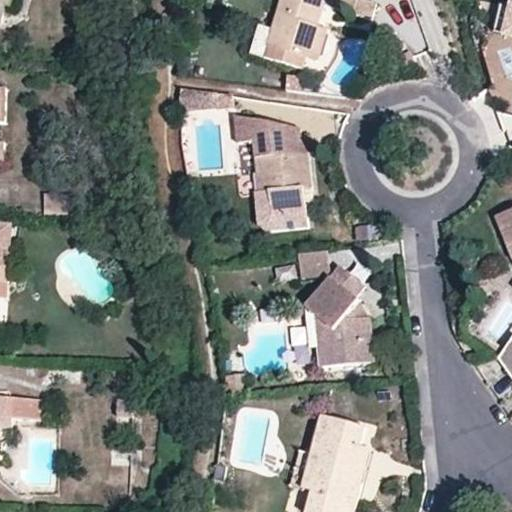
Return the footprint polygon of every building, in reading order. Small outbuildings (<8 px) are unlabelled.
[(0,0),(0,23),(3,25),(8,7),(13,9),(15,0),(0,0)] [(326,0),(284,0),(274,33),(265,30),(258,36),(253,55),(304,70),(308,59),(310,60),(319,27),(325,7),(326,0)] [(340,0),(326,0),(325,7),(338,10),(340,0)] [(378,5),(362,0),(340,0),(338,10),(337,11),(372,21),(378,5)] [(329,30),(319,27),(310,60),(320,62),(329,30)] [(182,91),(181,115),(220,111),(217,95),(182,91)] [(217,95),(220,111),(235,109),(235,97),(217,95)] [(237,118),(240,146),(257,144),(263,194),(257,195),(261,227),(269,233),(277,232),(275,218),(308,214),(306,190),(313,189),(309,154),(314,154),(312,137),(302,138),(301,130),(237,118)] [(46,197),(46,210),(73,210),(73,197),(46,197)] [(511,212),(497,219),(511,253),(511,212)] [(275,218),(277,232),(310,228),(308,214),(275,218)] [(0,249),(12,250),(13,225),(0,224),(0,249)] [(0,284),(10,285),(12,250),(0,249),(0,284)] [(324,253),(304,255),(306,279),(328,277),(324,253)] [(367,288),(341,269),(309,309),(318,316),(335,331),(339,367),(376,364),(371,320),(359,323),(355,313),(362,305),(358,299),(367,288)] [(371,320),(362,305),(355,313),(359,323),(371,320)] [(323,369),(339,367),(335,331),(318,316),(323,369)] [(511,342),(501,359),(511,376),(511,342)] [(40,403),(15,401),(14,419),(39,419),(40,403)] [(322,417),(312,455),(303,490),(313,493),(307,511),(354,511),(357,502),(346,499),(360,449),(365,429),(322,417)] [(371,452),(360,449),(346,499),(357,502),(371,452)] [(312,455),(298,451),(290,486),(303,490),(312,455)]
